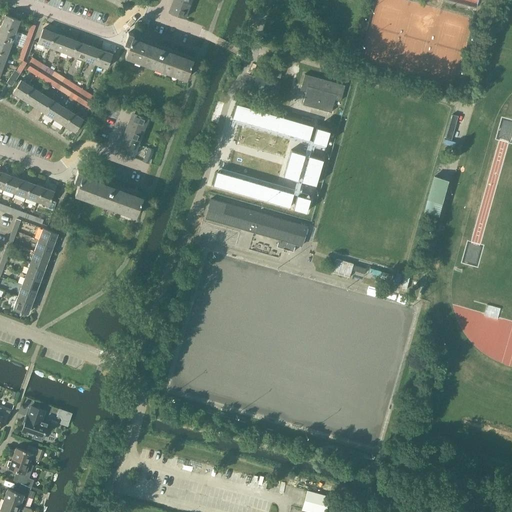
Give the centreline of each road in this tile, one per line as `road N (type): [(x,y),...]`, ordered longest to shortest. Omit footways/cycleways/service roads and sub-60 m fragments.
road 1 (unknown): [(183,229),(401,298)]
road 2 (residential): [(133,448),(143,396),(131,374),(0,324)]
road 3 (residential): [(160,15),(142,11),(105,32),(15,0)]
